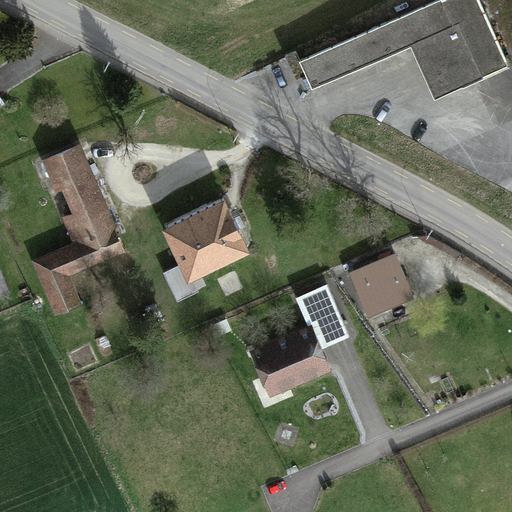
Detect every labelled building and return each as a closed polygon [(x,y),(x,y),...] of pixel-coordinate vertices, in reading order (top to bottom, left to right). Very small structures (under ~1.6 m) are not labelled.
[(472,0),(448,0),(303,63),(312,85),(412,41),(435,94),(501,65),(472,0)] [(124,250),(79,147),(43,163),(75,237),(30,257),(54,313),(80,302),(67,275),(124,250)] [(221,198),(165,227),(190,275),(246,245),(221,198)] [(412,297),(393,252),(348,272),(367,316),(412,297)] [(344,331),(324,283),(293,296),(306,325),(249,349),(266,388),(321,364),(312,344),(344,331)]
